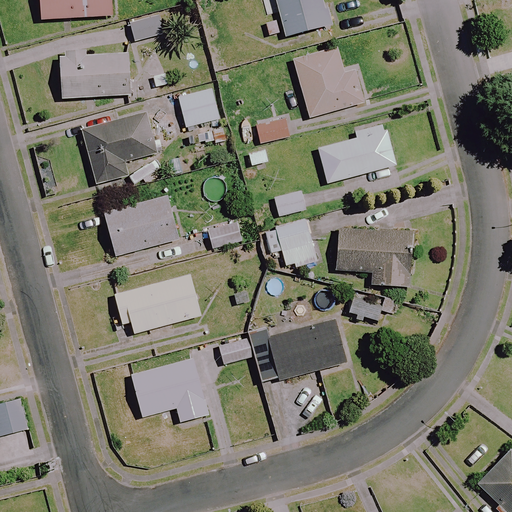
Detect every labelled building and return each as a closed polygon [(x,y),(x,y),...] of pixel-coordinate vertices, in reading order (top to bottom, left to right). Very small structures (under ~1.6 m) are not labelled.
[(110,18),(108,0),(36,0),(38,22),(110,18)] [(328,27),(320,0),(272,0),(284,40),(328,27)] [(162,36),(157,18),(127,25),(131,44),(162,36)] [(342,80),(334,53),(290,66),(306,120),(361,105),(353,76),(342,80)] [(126,98),(124,57),(54,60),(57,102),(126,98)] [(218,121),(210,90),(175,99),(183,128),(183,130),(218,121)] [(294,137),(289,115),(253,123),(259,146),(294,137)] [(152,156),(142,116),(79,131),(92,187),(126,178),(123,164),(152,156)] [(393,167),(382,127),(351,135),(353,141),(315,151),(325,185),(393,167)] [(223,143),(221,131),(201,133),(202,146),(223,143)] [(266,164),(263,151),(245,156),(248,169),(266,164)] [(303,212),(298,193),(271,200),(276,219),(303,212)] [(164,198),(135,205),(101,214),(112,258),(171,244),(165,219),(169,218),(164,198)] [(314,264),(303,221),(263,231),(269,255),(279,252),(284,271),(314,264)] [(392,225),(335,222),(333,272),(370,274),(369,287),(407,289),(410,226),(392,225)] [(241,242),(236,223),(204,232),(209,251),(241,242)] [(197,319),(186,279),(112,299),(122,339),(197,319)] [(379,305),(350,299),(346,317),(375,323),(379,305)] [(342,366),(329,317),(247,339),(260,387),(342,366)] [(248,360),(245,343),(216,349),(220,366),(248,360)] [(206,417),(191,361),(128,378),(139,419),(174,410),(178,424),(206,417)] [(0,437),(25,432),(17,401),(0,405),(0,437)] [(475,484),(495,504),(489,511),(511,511),(511,455),(508,451),(475,484)]
